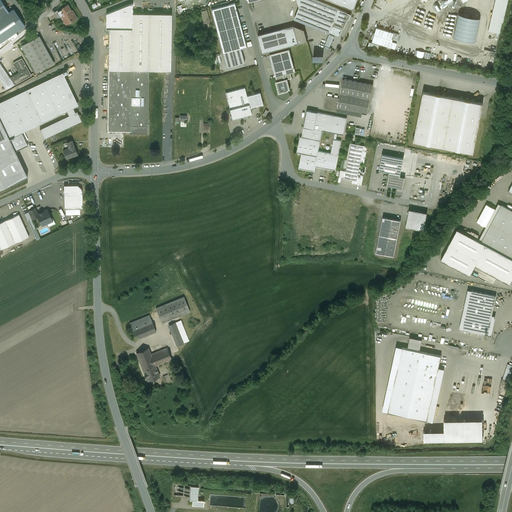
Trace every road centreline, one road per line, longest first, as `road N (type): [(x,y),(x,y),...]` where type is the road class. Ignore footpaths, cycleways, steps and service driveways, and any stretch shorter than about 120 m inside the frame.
road 1 (trunk): [(511,460),(262,458),(0,441)]
road 2 (tertiary): [(151,511),(101,351),(94,173)]
road 3 (trunk): [(0,447),(240,464)]
road 4 (trunk): [(240,464),(456,467)]
road 5 (residential): [(271,122),(212,158),(94,173)]
road 6 (residential): [(407,202),(298,180),(271,122)]
road 7 (residential): [(347,47),(511,84)]
road 8 (tertiary): [(94,153),(95,45),(78,0)]
road 9 (trunk): [(348,511),(373,477),(456,467)]
road 10 (residential): [(276,119),(242,0)]
